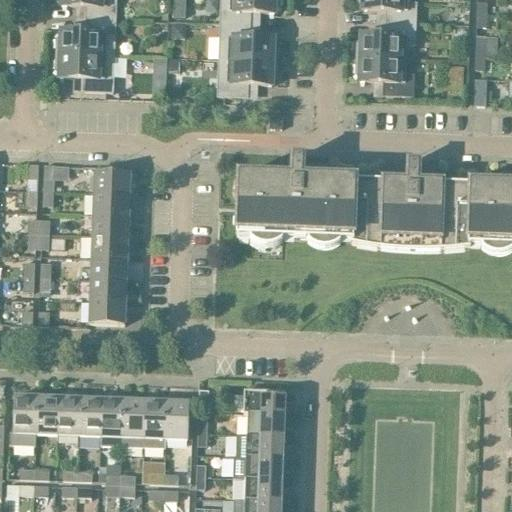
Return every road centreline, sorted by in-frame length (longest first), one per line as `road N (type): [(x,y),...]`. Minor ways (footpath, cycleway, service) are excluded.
road 1 (residential): [(23,143),(150,149),(183,183),(181,334),(197,346),(319,352)]
road 2 (residential): [(323,142),(511,148)]
road 3 (residential): [(319,352),(492,357)]
road 4 (residential): [(314,511),(319,352)]
road 5 (residential): [(486,511),(492,357)]
road 6 (residential): [(23,143),(27,0)]
road 7 (residential): [(323,142),(328,0)]
